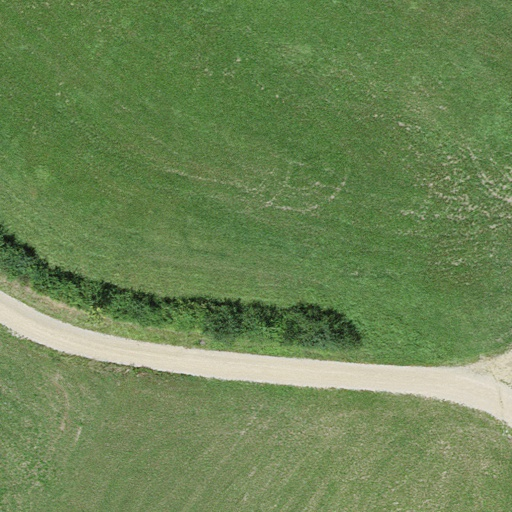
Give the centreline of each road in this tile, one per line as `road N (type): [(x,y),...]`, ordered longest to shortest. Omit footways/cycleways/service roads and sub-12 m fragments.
road 1 (track): [(124,359),(511,394)]
road 2 (track): [(124,359),(29,330),(0,310)]
